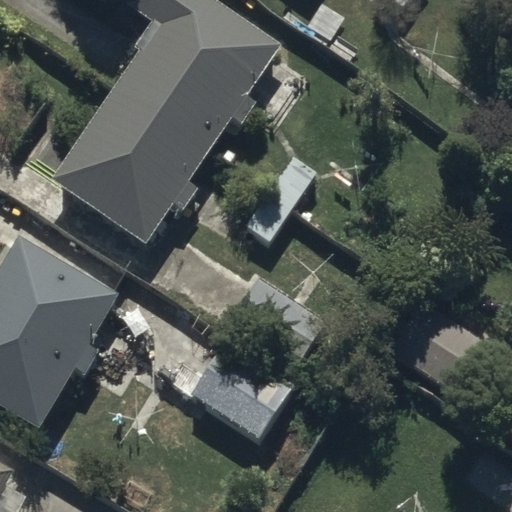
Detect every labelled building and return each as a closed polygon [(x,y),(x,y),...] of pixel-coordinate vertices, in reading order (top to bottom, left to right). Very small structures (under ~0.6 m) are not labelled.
[(128,0),(124,7),(157,29),(54,182),(149,246),(171,213),(182,220),(200,193),(190,186),(233,122),(243,129),(257,108),(247,101),(281,51),(206,0),(128,0)] [(270,249),(317,176),(321,170),(293,152),(242,231),(270,249)] [(121,298),(19,239),(0,272),(0,411),(40,434),(75,374),(86,380),(101,355),(92,350),(121,298)] [(262,279),(227,330),(294,376),(329,326),(262,279)] [(490,353),(430,312),(404,347),(466,389),(490,353)] [(294,394),(227,348),(192,398),(259,445),(294,394)] [(0,511),(0,501),(14,475),(0,466),(0,511)]
